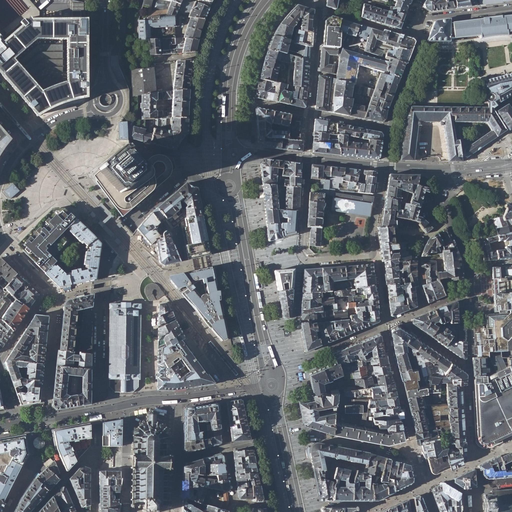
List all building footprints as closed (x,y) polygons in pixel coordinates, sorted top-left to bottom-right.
[(0,0),(0,38),(2,37),(31,12),(35,12),(36,11),(25,0),(0,0)] [(30,0),(25,0),(36,11),(35,12),(30,17),(33,21),(72,20),(72,17),(41,17),(38,14),(41,11),(30,0)] [(148,7),(147,17),(168,15),(172,2),(165,0),(152,0),(151,6),(148,6),(148,7)] [(165,0),(172,2),(168,15),(172,16),(176,16),(181,6),(183,0),(165,0)] [(188,18),(204,19),(206,15),(207,11),(208,8),(189,0),(183,0),(181,6),(191,10),(188,18)] [(326,0),(325,5),(326,6),(326,7),(336,10),(337,0),(326,0)] [(365,0),(366,1),(375,3),(385,5),(387,0),(393,0),(393,1),(396,1),(394,7),(406,9),(408,4),(409,5),(410,0),(365,0)] [(448,0),(446,2),(445,0),(425,0),(423,4),(424,8),(430,12),(454,9),(450,0),(448,0)] [(456,9),(469,7),(466,0),(445,0),(446,2),(448,0),(456,0),(455,1),(454,1),(456,9)] [(361,18),(383,24),(386,11),(382,10),(374,7),(364,4),(361,18)] [(181,6),(176,16),(177,17),(186,18),(188,18),(191,10),(181,6)] [(284,19),(279,25),(292,29),(297,23),(298,18),(300,19),(303,8),(296,6),(284,19)] [(407,9),(406,9),(394,7),(389,6),(388,11),(404,15),(405,16),(407,9)] [(313,11),(303,8),(300,19),(301,20),(300,30),(311,33),(313,11)] [(85,21),(81,21),(81,11),(72,11),(72,17),(72,20),(33,21),(30,17),(35,12),(31,12),(2,37),(0,38),(0,72),(35,112),(37,115),(41,113),(45,110),(51,108),(58,105),(60,104),(64,103),(72,101),(78,99),(86,97),(85,21)] [(399,29),(404,15),(388,11),(386,11),(383,24),(399,29)] [(138,41),(147,40),(150,40),(150,39),(149,30),(152,28),(173,26),(172,16),(168,15),(147,17),(147,21),(139,20),(138,21),(139,23),(138,23),(138,38),(139,38),(139,40),(138,40),(138,41)] [(480,37),(480,39),(487,37),(490,37),(493,37),(496,36),(499,36),(502,36),(506,36),(506,33),(507,33),(509,32),(511,31),(511,15),(500,17),(500,16),(495,17),(495,18),(487,19),(487,18),(482,19),(452,23),(454,39),(465,38),(466,38),(477,36),(477,37),(479,37),(480,37)] [(325,21),(323,46),(337,48),(339,48),(343,40),(346,34),(337,32),(341,20),(331,17),(325,21)] [(197,40),(204,19),(188,18),(186,18),(185,23),(187,24),(183,36),(185,37),(197,40)] [(360,26),(341,20),(337,32),(346,34),(355,37),(355,34),(358,35),(360,26)] [(449,41),(449,23),(449,20),(435,21),(434,22),(427,41),(427,42),(436,42),(449,41)] [(276,31),(273,37),(289,41),(292,30),(292,29),(279,25),(276,31)] [(398,37),(360,26),(358,35),(366,38),(365,40),(367,40),(364,47),(363,51),(382,57),(383,54),(387,55),(386,58),(405,64),(411,47),(413,42),(411,40),(407,39),(398,37)] [(310,46),(311,33),(300,30),(297,30),(296,34),(294,42),(310,46)] [(174,54),(182,53),(185,37),(183,36),(175,37),(175,44),(177,44),(177,46),(175,46),(175,48),(174,48),(174,54)] [(160,55),(174,54),(174,48),(174,44),(175,44),(175,37),(158,39),(160,55)] [(194,52),(197,40),(185,37),(182,53),(194,52)] [(270,43),(268,50),(280,53),(309,60),(310,46),(294,42),(289,41),(273,37),(270,43)] [(364,47),(367,40),(365,40),(362,38),(362,39),(360,38),(357,45),(362,46),(364,47)] [(150,56),(160,55),(158,39),(150,39),(150,40),(147,40),(149,48),(150,56)] [(342,48),(359,53),(362,46),(357,45),(343,40),(339,48),(342,48)] [(336,75),(335,79),(335,80),(352,84),(354,79),(356,79),(359,63),(357,63),(359,54),(360,53),(359,53),(342,48),(341,49),(339,58),(339,60),(338,63),(338,64),(326,63),(327,54),(336,54),(337,48),(323,46),(321,46),(319,71),(336,75)] [(264,59),(259,79),(269,82),(278,83),(280,79),(276,78),(278,66),(279,66),(279,61),(278,61),(280,53),(268,50),(264,59)] [(293,87),(307,90),(309,60),(280,53),(278,61),(279,61),(291,63),(290,65),(294,66),(293,87)] [(364,107),(353,104),(353,106),(350,106),(348,116),(382,123),(384,120),(386,111),(405,64),(386,58),(384,61),(359,54),(357,63),(359,63),(389,72),(388,76),(380,73),(374,90),(356,85),(353,97),(354,97),(353,101),(365,104),(366,102),(367,102),(368,101),(370,101),(366,112),(363,112),(364,107)] [(175,61),(174,76),(172,93),(188,91),(193,60),(175,61)] [(153,77),(153,68),(130,69),(133,97),(136,96),(141,96),(153,94),(153,77)] [(491,108),(494,107),(497,105),(496,103),(499,101),(500,102),(511,95),(511,74),(483,81),(485,92),(487,92),(487,95),(486,96),(486,97),(486,98),(486,99),(486,100),(487,101),(488,102),(488,106),(488,108),(491,108)] [(319,76),(315,110),(326,112),(329,87),(331,88),(330,90),(334,91),(335,84),(335,80),(335,79),(319,76)] [(269,82),(259,79),(255,98),(265,100),(265,99),(269,82)] [(332,113),(348,116),(350,106),(351,99),(350,98),(352,84),(335,80),(335,84),(334,91),(332,113)] [(278,83),(269,82),(265,99),(277,102),(280,84),(278,83)] [(293,87),(280,84),(277,102),(290,105),(292,98),(293,87)] [(307,90),(293,87),(292,98),(306,101),(307,90)] [(141,96),(141,104),(139,104),(139,108),(140,108),(141,120),(143,120),(152,120),(169,119),(187,118),(188,91),(172,93),(153,94),(141,96)] [(306,101),(292,98),(290,105),(304,108),(306,107),(306,101)] [(497,112),(508,129),(509,131),(511,128),(511,111),(507,105),(497,112)] [(448,161),(448,162),(461,162),(461,161),(508,129),(497,112),(494,107),(491,108),(488,108),(458,108),(451,108),(444,107),(439,107),(411,107),(408,107),(405,116),(404,123),(403,131),(401,152),(400,160),(413,161),(413,160),(414,152),(416,136),(417,128),(417,126),(418,125),(420,126),(420,122),(423,122),(426,122),(430,122),(433,122),(436,122),(439,122),(440,126),(441,126),(443,126),(443,129),(444,137),(447,152),(448,161)] [(292,139),(294,116),(256,108),(255,109),(258,137),(282,139),(292,139)] [(303,117),(294,116),(292,139),(303,140),(305,119),(303,117)] [(186,134),(187,118),(169,119),(169,131),(163,131),(153,129),(152,135),(149,143),(175,150),(178,144),(181,139),(186,134)] [(169,119),(152,120),(153,129),(163,131),(169,131),(169,119)] [(314,119),(313,132),(329,134),(331,135),(331,136),(332,136),(331,140),(338,141),(338,136),(336,135),(336,124),(314,119)] [(128,130),(129,138),(131,138),(149,143),(152,135),(153,129),(152,120),(143,120),(141,120),(138,120),(131,121),(127,121),(128,130)] [(126,121),(117,122),(119,132),(120,141),(129,140),(128,139),(127,131),(126,121)] [(363,129),(336,124),(336,135),(338,136),(361,139),(363,129)] [(380,132),(363,129),(361,139),(381,142),(382,135),(380,132)] [(0,152),(3,148),(9,140),(0,130),(0,152)] [(313,132),(313,143),(337,145),(338,141),(331,140),(328,140),(329,134),(313,132)] [(361,139),(338,136),(338,141),(337,145),(339,155),(377,160),(378,159),(379,158),(381,142),(361,139)] [(282,139),(258,137),(258,143),(262,147),(281,149),(282,139)] [(282,139),(281,149),(302,152),(303,140),(292,139),(282,139)] [(312,153),(339,155),(337,145),(313,143),(312,153)] [(171,158),(129,147),(101,167),(101,169),(94,174),(98,180),(122,213),(125,210),(130,206),(153,187),(175,168),(174,166),(173,164),(172,163),(172,160),(171,158)] [(260,164),(262,185),(282,186),(284,186),(284,184),(281,184),(281,180),(282,176),(283,164),(287,165),(287,162),(265,160),(260,164)] [(301,164),(287,162),(287,165),(283,164),(282,176),(290,177),(289,180),(281,180),(281,184),(284,184),(284,186),(300,187),(301,164)] [(313,179),(320,179),(325,179),(329,180),(330,167),(311,165),(310,178),(313,179)] [(344,169),(330,167),(329,180),(329,189),(332,189),(333,185),(335,185),(334,190),(335,190),(339,190),(339,188),(338,187),(338,185),(339,183),(342,183),(344,169)] [(363,171),(344,169),(342,183),(339,183),(338,185),(347,186),(347,182),(364,184),(365,179),(366,175),(364,175),(363,174),(363,171)] [(367,171),(363,171),(363,174),(364,175),(366,175),(365,179),(374,181),(376,173),(375,172),(367,171)] [(388,174),(385,197),(390,197),(390,199),(396,199),(395,202),(399,203),(400,200),(400,198),(400,196),(399,196),(400,190),(402,190),(404,184),(401,184),(401,181),(395,181),(397,175),(388,174)] [(419,175),(397,175),(395,181),(401,181),(401,184),(404,184),(406,185),(404,191),(406,191),(404,200),(405,200),(408,192),(412,193),(415,185),(416,185),(419,175)] [(320,179),(319,194),(324,195),(329,195),(334,196),(334,193),(335,190),(334,190),(332,189),(329,189),(329,180),(325,179),(320,179)] [(372,194),(374,181),(365,179),(364,184),(347,182),(347,186),(347,188),(346,191),(354,192),(354,189),(358,190),(357,192),(372,194)] [(13,183),(3,191),(10,199),(19,191),(13,183)] [(180,189),(177,192),(183,199),(184,198),(186,201),(184,203),(184,205),(186,206),(185,209),(181,210),(182,214),(178,217),(176,214),(168,220),(165,221),(167,223),(171,229),(185,217),(201,214),(199,203),(196,189),(190,186),(185,184),(180,189)] [(262,185),(264,209),(281,210),(282,186),(262,185)] [(416,216),(423,191),(434,195),(433,190),(416,185),(415,185),(412,193),(409,204),(404,204),(402,210),(399,210),(399,203),(395,202),(395,209),(396,210),(395,217),(406,219),(406,218),(414,221),(419,223),(419,224),(426,233),(437,224),(432,219),(427,223),(421,218),(416,216)] [(298,211),(300,187),(284,186),(282,186),(281,210),(282,210),(298,211)] [(164,202),(157,208),(165,221),(168,220),(176,214),(178,212),(178,211),(180,211),(178,204),(181,203),(180,201),(183,199),(177,192),(164,202)] [(307,227),(310,227),(321,228),(323,210),(325,210),(325,208),(323,208),(324,207),(324,204),(323,204),(324,195),(319,194),(312,194),(309,193),(307,227)] [(372,197),(363,195),(362,198),(334,193),(334,196),(333,196),(334,197),(372,202),(372,197)] [(372,202),(334,197),(333,196),(331,210),(370,216),(372,202)] [(385,197),(383,210),(394,209),(395,209),(395,202),(396,199),(390,199),(390,197),(385,197)] [(114,216),(102,202),(99,205),(112,219),(114,216)] [(511,207),(505,205),(504,207),(506,209),(503,217),(493,219),(497,235),(511,232),(511,207)] [(152,212),(151,214),(157,222),(159,221),(161,220),(164,225),(167,223),(165,221),(157,208),(153,212),(152,212)] [(264,209),(266,225),(281,224),(282,210),(281,210),(264,209)] [(383,210),(380,227),(392,228),(396,228),(395,226),(395,220),(393,219),(394,209),(383,210)] [(282,238),(297,235),(298,211),(282,210),(281,224),(281,230),(282,238)] [(51,212),(17,246),(29,259),(30,258),(45,273),(55,264),(76,242),(65,231),(76,220),(68,213),(66,215),(60,212),(52,214),(51,212)] [(137,230),(150,245),(161,236),(161,235),(161,234),(162,234),(162,233),(163,232),(164,232),(157,222),(151,214),(143,222),(137,230)] [(185,217),(180,222),(185,248),(188,260),(210,255),(201,214),(185,217)] [(418,228),(419,224),(419,223),(414,221),(406,218),(406,219),(395,217),(395,220),(395,226),(418,228)] [(92,235),(76,220),(65,231),(76,242),(77,240),(79,242),(81,241),(86,246),(85,248),(86,249),(87,247),(89,249),(88,253),(85,253),(83,269),(71,272),(71,275),(65,277),(65,275),(55,264),(45,273),(45,274),(59,288),(89,281),(95,280),(99,245),(92,235)] [(114,234),(101,220),(98,223),(111,237),(114,234)] [(268,241),(282,238),(281,230),(281,224),(266,225),(268,241)] [(382,262),(384,261),(397,260),(397,253),(394,253),(394,252),(392,252),(392,249),(397,249),(397,243),(393,243),(393,238),(390,238),(389,234),(392,234),(392,228),(380,227),(377,227),(382,262)] [(437,272),(440,281),(451,278),(453,277),(452,268),(461,268),(461,261),(454,242),(447,227),(442,230),(446,238),(444,239),(444,240),(444,243),(444,246),(444,247),(444,249),(443,250),(443,251),(442,252),(442,254),(439,254),(439,257),(442,256),(444,272),(437,272)] [(163,266),(179,262),(175,251),(170,238),(170,237),(171,236),(170,235),(170,234),(170,233),(169,233),(169,232),(168,232),(167,231),(166,231),(165,231),(164,231),(164,232),(163,232),(162,233),(162,234),(161,234),(161,235),(161,236),(150,245),(158,254),(159,263),(163,266)] [(320,246),(320,233),(310,232),(309,239),(309,246),(320,246)] [(511,232),(497,235),(487,239),(487,241),(480,243),(483,260),(483,261),(511,258),(511,232)] [(397,236),(398,243),(404,243),(421,243),(424,237),(415,235),(397,236)] [(439,255),(442,252),(443,251),(443,250),(444,249),(444,247),(444,246),(444,243),(443,239),(440,237),(437,235),(433,235),(429,236),(426,238),(424,241),(423,245),(424,249),(426,252),(429,255),(434,256),(439,255)] [(398,243),(397,243),(397,249),(397,253),(397,260),(415,261),(416,256),(407,255),(407,252),(404,252),(404,243),(398,243)] [(0,258),(0,285),(4,289),(5,288),(17,274),(0,258)] [(384,261),(385,274),(399,272),(398,270),(398,267),(397,260),(384,261)] [(402,270),(402,272),(406,271),(408,283),(409,288),(414,287),(418,286),(415,277),(415,268),(415,261),(397,260),(398,267),(402,266),(402,270)] [(421,260),(420,267),(424,267),(429,267),(429,271),(436,270),(435,262),(435,261),(421,260)] [(372,264),(345,267),(346,279),(347,280),(354,278),(355,282),(353,283),(354,286),(355,285),(356,288),(375,285),(374,274),(374,273),(373,273),(372,264)] [(511,265),(498,266),(498,267),(502,281),(504,280),(510,280),(509,278),(511,277),(511,265)] [(226,339),(227,338),(225,326),(222,314),(221,314),(221,311),(222,311),(220,303),(217,303),(216,298),(217,298),(217,294),(215,294),(214,290),(217,290),(212,268),(211,269),(211,267),(174,275),(174,276),(173,276),(171,281),(172,281),(172,282),(177,288),(184,286),(187,289),(181,293),(221,341),(222,341),(221,338),(225,336),(226,339)] [(304,270),(302,295),(322,293),(324,292),(345,290),(347,290),(351,290),(351,285),(350,282),(347,280),(346,279),(345,267),(304,270)] [(428,302),(436,299),(432,291),(430,283),(430,275),(429,275),(429,271),(429,267),(424,267),(426,282),(422,283),(422,285),(428,302)] [(495,267),(495,269),(494,269),(494,276),(496,276),(496,279),(496,278),(499,278),(499,281),(499,282),(502,281),(498,267),(495,267)] [(462,269),(461,268),(452,268),(453,277),(451,278),(451,280),(452,281),(462,280),(462,277),(462,274),(462,269)] [(279,291),(291,289),(292,288),(293,288),(293,282),(295,270),(284,271),(274,271),(276,284),(278,290),(279,289),(279,291)] [(403,278),(402,272),(402,270),(398,270),(399,272),(385,274),(384,274),(386,285),(387,285),(403,283),(406,283),(405,278),(403,278)] [(437,272),(436,270),(429,271),(429,275),(430,275),(430,283),(432,291),(436,299),(444,295),(441,283),(440,281),(437,272)] [(20,277),(17,274),(5,288),(9,293),(12,296),(24,281),(20,277)] [(38,295),(24,281),(12,296),(15,300),(16,300),(28,310),(32,304),(38,295)] [(387,285),(388,297),(404,296),(403,283),(387,285)] [(416,306),(414,287),(409,288),(408,283),(406,283),(403,283),(404,296),(405,296),(405,298),(404,299),(404,301),(406,305),(408,310),(416,306)] [(0,285),(0,300),(3,297),(6,297),(6,296),(9,293),(5,288),(4,289),(0,285)] [(377,293),(375,285),(356,288),(357,292),(363,291),(363,294),(377,293)] [(283,318),(284,319),(289,319),(290,317),(293,290),(291,289),(279,291),(278,292),(283,318)] [(353,301),(352,296),(355,295),(354,289),(351,290),(347,290),(347,292),(345,292),(345,290),(324,292),(325,298),(333,298),(347,296),(348,303),(351,303),(351,301),(353,301)] [(498,311),(502,311),(502,293),(505,290),(500,291),(501,293),(498,293),(497,293),(498,297),(496,297),(497,310),(498,310),(498,311)] [(502,311),(509,310),(511,309),(511,296),(510,297),(510,298),(506,298),(505,298),(505,293),(505,290),(502,293),(502,311)] [(302,295),(301,301),(319,299),(323,299),(322,293),(302,295)] [(377,299),(377,293),(363,294),(362,295),(363,301),(366,300),(366,298),(368,298),(368,300),(377,299)] [(72,341),(73,341),(73,337),(80,338),(79,353),(90,354),(91,307),(93,294),(68,300),(64,306),(59,350),(71,352),(72,341)] [(6,297),(3,297),(0,300),(0,320),(0,319),(0,316),(10,301),(6,297)] [(301,309),(300,314),(315,313),(323,311),(327,311),(328,311),(327,308),(323,309),(323,307),(331,305),(332,310),(333,310),(336,309),(336,303),(333,303),(333,298),(325,298),(323,299),(319,299),(321,307),(315,308),(315,307),(306,310),(301,309)] [(301,301),(301,309),(306,310),(315,307),(315,308),(321,307),(319,299),(301,301)] [(379,310),(377,299),(368,300),(366,300),(363,301),(353,302),(353,303),(351,303),(348,303),(347,303),(347,308),(349,308),(353,307),(353,306),(354,306),(354,307),(355,310),(349,311),(349,313),(356,313),(364,312),(379,310)] [(13,331),(28,310),(16,300),(15,300),(13,304),(10,301),(0,316),(0,319),(0,320),(1,320),(13,331)] [(455,301),(434,310),(439,324),(449,331),(451,332),(453,335),(453,336),(449,341),(457,341),(457,326),(458,326),(456,302),(455,301)] [(139,387),(139,379),(140,374),(139,373),(140,344),(139,344),(139,339),(140,339),(140,310),(140,304),(129,304),(129,303),(120,303),(120,304),(111,304),(109,304),(109,305),(109,307),(109,309),(109,310),(110,310),(110,315),(109,315),(109,317),(110,317),(110,323),(109,323),(109,324),(110,324),(110,330),(109,330),(109,331),(110,331),(109,337),(109,338),(109,344),(109,345),(109,351),(108,351),(108,353),(109,353),(109,358),(108,358),(108,360),(109,360),(109,365),(108,365),(108,366),(108,367),(109,367),(109,372),(108,372),(108,373),(108,375),(108,377),(108,379),(109,379),(108,387),(111,390),(114,393),(121,394),(121,393),(126,393),(133,393),(139,387)] [(158,304),(158,316),(169,310),(166,303),(158,304)] [(392,316),(408,310),(406,305),(389,308),(390,315),(392,316)] [(170,309),(169,310),(158,316),(158,320),(158,326),(174,318),(170,309)] [(337,311),(336,309),(333,310),(334,319),(347,317),(347,310),(337,311)] [(511,309),(509,310),(509,312),(495,313),(490,313),(487,317),(487,320),(487,328),(486,328),(486,357),(497,357),(497,351),(511,350),(511,309)] [(379,310),(364,312),(365,320),(368,320),(368,321),(379,321),(379,310)] [(411,323),(431,337),(439,324),(434,310),(412,319),(411,323)] [(309,322),(324,320),(323,311),(315,313),(300,314),(300,323),(309,322)] [(350,322),(347,322),(346,323),(351,333),(378,322),(379,321),(368,321),(368,320),(365,320),(364,312),(356,313),(356,315),(350,316),(350,322)] [(35,315),(23,333),(31,339),(32,337),(34,337),(35,338),(33,339),(32,344),(45,346),(46,332),(47,317),(35,315)] [(9,338),(13,331),(1,320),(0,320),(0,329),(2,331),(9,338)] [(158,335),(158,337),(178,327),(175,320),(158,328),(158,335)] [(351,333),(346,323),(347,322),(348,322),(348,320),(300,325),(305,352),(313,349),(351,333)] [(431,337),(445,347),(449,341),(453,336),(448,332),(449,331),(439,324),(431,337)] [(391,328),(395,351),(407,348),(406,346),(405,344),(407,343),(410,345),(411,347),(416,346),(420,340),(398,325),(397,325),(392,327),(391,328)] [(466,325),(458,326),(457,326),(457,341),(466,342),(466,325)] [(158,337),(158,341),(162,339),(165,343),(182,333),(180,330),(178,327),(158,337)] [(476,355),(476,358),(484,357),(486,357),(486,328),(484,328),(484,327),(473,328),(475,355),(476,355)] [(0,350),(9,338),(2,331),(0,332),(0,350)] [(380,332),(359,340),(365,356),(384,353),(384,352),(381,333),(380,332)] [(23,333),(6,360),(16,361),(19,356),(21,354),(23,354),(23,353),(23,352),(23,351),(31,339),(23,333)] [(163,362),(166,367),(163,369),(170,378),(161,386),(161,390),(174,390),(214,384),(214,383),(213,382),(207,374),(206,374),(197,360),(185,344),(187,342),(182,333),(165,343),(165,344),(166,346),(164,347),(164,346),(158,349),(157,364),(163,362)] [(333,351),(337,360),(338,360),(340,360),(349,359),(349,358),(365,356),(359,340),(333,351)] [(451,361),(420,340),(416,346),(411,347),(416,367),(419,379),(425,378),(425,381),(437,381),(441,375),(427,375),(423,357),(425,356),(445,369),(451,361)] [(466,358),(466,342),(457,341),(449,341),(445,347),(464,360),(466,358)] [(43,365),(45,346),(32,344),(31,345),(30,350),(29,350),(28,352),(29,353),(30,357),(28,358),(27,357),(19,356),(16,361),(21,362),(43,365)] [(395,351),(401,378),(413,375),(412,372),(411,368),(416,367),(411,347),(407,348),(395,351)] [(71,352),(59,350),(58,350),(56,366),(90,370),(90,354),(79,353),(78,353),(78,355),(74,355),(75,352),(71,352)] [(386,352),(384,352),(384,353),(365,356),(349,358),(349,359),(350,364),(351,364),(351,365),(352,365),(352,362),(354,362),(354,360),(355,359),(356,364),(365,362),(364,358),(371,357),(371,361),(372,361),(378,360),(379,363),(384,362),(388,362),(386,352)] [(445,369),(425,356),(423,357),(427,375),(441,375),(445,369)] [(473,377),(474,377),(485,376),(485,374),(487,374),(487,373),(488,372),(488,368),(485,368),(485,365),(484,357),(476,358),(472,358),(473,377)] [(511,357),(507,358),(507,361),(507,367),(487,376),(485,376),(474,377),(474,388),(477,438),(478,440),(478,441),(479,442),(480,443),(482,444),(483,445),(484,445),(486,445),(487,445),(488,444),(511,433),(511,357)] [(484,357),(485,365),(489,365),(489,373),(487,374),(485,374),(485,376),(487,376),(507,367),(505,362),(506,362),(507,361),(507,358),(497,357),(486,357),(484,357)] [(5,362),(9,375),(19,372),(17,367),(22,367),(22,365),(20,365),(21,362),(16,361),(6,360),(5,362)] [(337,360),(323,366),(328,377),(327,377),(328,378),(331,376),(331,375),(342,371),(341,366),(340,360),(338,360),(337,360)] [(465,370),(451,361),(445,369),(441,375),(437,381),(425,381),(426,390),(426,391),(433,391),(440,391),(440,381),(446,381),(461,381),(461,382),(465,382),(466,372),(465,371),(465,370)] [(41,381),(43,365),(21,362),(20,365),(22,365),(22,367),(23,367),(27,367),(27,369),(26,377),(28,378),(28,379),(41,381)] [(157,390),(161,390),(161,386),(170,378),(163,369),(166,367),(163,362),(157,364),(157,385),(157,390)] [(365,362),(356,364),(352,365),(351,365),(352,370),(351,370),(352,371),(353,377),(354,377),(367,375),(366,370),(367,369),(365,362)] [(390,370),(388,362),(384,362),(379,363),(372,364),(374,373),(391,370),(390,370)] [(55,373),(53,398),(53,399),(52,406),(56,410),(89,404),(90,370),(56,366),(55,373)] [(309,372),(313,391),(322,391),(322,390),(324,389),(323,384),(322,379),(327,377),(328,377),(323,366),(309,372)] [(403,379),(405,386),(425,381),(425,378),(419,379),(416,367),(411,368),(412,372),(413,375),(401,378),(401,379),(403,379)] [(393,379),(391,370),(374,373),(372,374),(367,375),(354,377),(356,384),(373,381),(372,378),(377,377),(378,382),(393,379)] [(41,381),(28,379),(27,380),(21,378),(19,372),(9,375),(20,406),(39,402),(41,381)] [(396,391),(393,379),(378,382),(371,384),(372,389),(373,395),(381,394),(386,395),(397,393),(396,391)] [(405,386),(406,394),(421,391),(426,390),(425,381),(405,386)] [(462,403),(461,382),(461,381),(446,381),(447,404),(462,403)] [(322,391),(324,392),(324,389),(330,389),(329,384),(329,383),(323,384),(324,389),(322,390),(322,391)] [(372,389),(371,384),(346,387),(344,388),(344,392),(351,394),(360,393),(362,390),(372,389)] [(313,391),(314,397),(299,400),(303,420),(305,422),(333,431),(334,422),(332,421),(332,420),(334,420),(334,416),(334,410),(335,410),(336,399),(337,398),(338,388),(330,389),(324,389),(324,392),(322,391),(313,391)] [(406,394),(410,408),(425,404),(421,391),(406,394)] [(399,402),(397,393),(386,395),(386,397),(387,403),(399,402)] [(404,437),(402,427),(402,426),(390,426),(391,427),(391,430),(387,431),(340,422),(341,414),(341,411),(362,411),(362,414),(363,415),(364,411),(367,411),(368,405),(370,399),(337,398),(336,399),(335,410),(334,410),(334,416),(334,420),(334,422),(333,431),(388,441),(404,437)] [(400,408),(399,402),(387,403),(378,404),(377,398),(370,399),(368,405),(370,405),(370,410),(373,410),(385,410),(400,408)] [(226,402),(231,441),(248,440),(248,439),(249,438),(241,401),(239,400),(226,402)] [(441,404),(434,404),(431,405),(436,426),(438,435),(450,434),(464,434),(462,403),(447,404),(441,404)] [(184,409),(183,442),(202,439),(201,432),(207,431),(219,429),(216,404),(184,409)] [(410,408),(415,429),(436,426),(431,405),(425,404),(410,408)] [(146,413),(147,413),(147,416),(146,416),(146,417),(147,418),(147,420),(146,420),(146,421),(147,421),(145,423),(143,422),(143,421),(142,421),(142,422),(140,423),(139,424),(139,427),(138,426),(137,427),(138,428),(135,429),(134,428),(133,428),(134,429),(132,431),(131,431),(131,432),(133,432),(133,435),(132,435),(132,436),(133,436),(133,437),(134,437),(134,439),(133,439),(133,442),(131,442),(131,443),(133,443),(133,449),(131,449),(131,450),(133,450),(133,455),(130,455),(130,457),(132,457),(132,467),(130,467),(130,468),(133,468),(132,474),(131,473),(131,475),(133,475),(132,479),(131,479),(131,481),(131,485),(131,487),(132,487),(132,491),(131,491),(131,493),(132,493),(132,497),(132,499),(131,499),(131,500),(132,500),(132,502),(130,504),(130,506),(131,507),(133,507),(134,506),(135,506),(135,504),(136,504),(137,504),(137,506),(138,506),(138,507),(139,507),(139,506),(144,506),(144,509),(143,509),(142,509),(142,511),(143,511),(144,511),(145,511),(147,510),(147,509),(150,509),(152,509),(152,510),(154,511),(155,511),(154,511),(155,511),(156,511),(157,511),(158,511),(158,510),(156,510),(156,509),(156,506),(160,506),(160,508),(162,508),(162,506),(163,505),(164,505),(165,505),(165,506),(166,506),(167,508),(168,508),(169,506),(169,505),(168,503),(168,501),(170,501),(170,500),(168,500),(169,498),(168,498),(168,493),(170,493),(170,492),(168,492),(168,487),(170,487),(170,486),(168,486),(168,481),(170,481),(170,480),(168,480),(168,475),(170,475),(170,474),(169,474),(169,469),(171,469),(171,468),(169,468),(169,457),(171,457),(171,456),(169,456),(169,451),(171,451),(171,449),(169,449),(169,444),(171,444),(171,443),(169,443),(169,437),(171,437),(171,436),(170,436),(170,434),(171,434),(171,432),(170,432),(169,430),(169,429),(168,429),(168,430),(165,428),(166,428),(165,427),(164,428),(163,425),(164,425),(164,424),(163,424),(161,423),(161,422),(160,422),(157,423),(157,422),(157,421),(157,420),(156,420),(156,418),(157,418),(157,417),(156,417),(156,413),(158,413),(157,412),(156,412),(154,410),(155,409),(154,409),(153,410),(150,410),(150,409),(149,409),(149,410),(148,412),(147,412),(146,413)] [(401,419),(400,414),(389,415),(373,415),(367,415),(366,419),(366,425),(369,425),(386,426),(387,427),(391,427),(390,426),(402,426),(403,426),(401,419)] [(102,423),(102,446),(121,446),(121,419),(102,423)] [(89,446),(90,425),(53,431),(57,449),(60,456),(66,471),(67,471),(89,446)] [(418,442),(422,440),(438,437),(438,435),(436,426),(415,429),(418,442)] [(221,442),(219,429),(207,431),(208,438),(202,439),(183,442),(183,449),(187,453),(220,444),(221,442)] [(25,445),(23,437),(0,440),(0,500),(2,502),(12,483),(27,454),(25,445)] [(44,437),(34,437),(34,447),(44,447),(44,437)] [(422,440),(426,453),(432,452),(436,453),(445,451),(444,445),(440,446),(438,437),(422,440)] [(465,456),(464,439),(454,440),(455,443),(457,443),(458,447),(459,447),(460,451),(462,458),(465,456)] [(463,460),(462,458),(460,451),(459,447),(458,447),(457,443),(455,443),(454,440),(451,440),(445,441),(446,445),(444,445),(445,451),(446,450),(450,464),(450,466),(463,460)] [(353,482),(356,470),(361,472),(362,466),(365,467),(369,453),(317,443),(316,443),(314,443),(313,444),(312,445),(311,446),(310,447),(310,448),(309,450),(312,467),(317,468),(317,469),(323,470),(324,477),(333,479),(336,467),(341,469),(341,468),(341,467),(350,469),(350,470),(347,481),(353,482)] [(232,451),(233,458),(253,456),(251,450),(232,451)] [(436,470),(450,464),(446,450),(445,451),(436,453),(432,452),(426,453),(429,467),(436,470)] [(511,451),(499,458),(501,465),(511,459),(511,451)] [(361,472),(371,475),(376,455),(369,453),(365,467),(362,466),(361,472)] [(221,454),(201,459),(202,465),(207,464),(223,463),(223,456),(221,454)] [(380,482),(385,458),(376,455),(371,475),(369,483),(372,483),(380,482)] [(233,458),(234,464),(254,463),(253,456),(233,458)] [(499,458),(499,456),(493,458),(498,471),(501,470),(503,470),(501,465),(499,458)] [(388,478),(391,460),(388,459),(385,458),(380,482),(387,481),(388,480),(388,478)] [(183,467),(183,472),(195,472),(202,473),(202,465),(201,459),(186,463),(183,467)] [(511,459),(501,465),(503,470),(504,469),(509,468),(511,466),(511,459)] [(394,479),(397,462),(391,460),(388,478),(394,479)] [(54,461),(46,468),(59,479),(61,477),(54,461)] [(479,471),(481,470),(490,468),(487,461),(478,466),(479,471)] [(225,474),(223,463),(207,464),(208,473),(215,473),(225,474)] [(406,472),(411,471),(410,466),(402,463),(400,470),(406,472)] [(90,473),(90,468),(81,465),(69,479),(81,507),(83,511),(90,511),(90,479),(90,473)] [(500,478),(511,476),(511,466),(509,468),(509,471),(504,471),(504,469),(503,470),(501,470),(498,471),(495,471),(491,471),(490,468),(481,470),(482,475),(486,479),(500,478)] [(321,501),(333,501),(335,482),(323,479),(323,476),(324,477),(323,470),(317,469),(317,468),(312,467),(319,499),(321,501)] [(335,482),(333,501),(352,500),(352,483),(348,483),(347,481),(350,470),(341,468),(341,469),(336,467),(333,479),(335,479),(335,482)] [(46,468),(35,479),(48,491),(59,479),(46,468)] [(356,470),(353,482),(353,483),(352,483),(352,500),(373,500),(371,490),(372,484),(372,483),(369,483),(371,475),(361,472),(356,470)] [(394,484),(394,492),(411,484),(413,480),(411,471),(406,472),(400,470),(399,480),(396,480),(397,484),(394,484)] [(453,483),(461,488),(474,486),(473,471),(473,470),(454,478),(453,479),(453,483)] [(490,486),(511,484),(511,476),(500,478),(486,479),(482,475),(481,470),(479,471),(481,477),(485,480),(486,480),(487,486),(490,486)] [(102,485),(102,486),(120,486),(121,485),(122,478),(120,477),(120,471),(104,471),(102,471),(99,471),(99,485),(102,485)] [(195,476),(195,472),(183,472),(183,484),(182,492),(182,505),(183,505),(185,502),(186,500),(201,504),(203,500),(206,500),(207,497),(204,495),(207,488),(200,488),(195,487),(195,476)] [(245,499),(252,499),(251,497),(261,494),(257,473),(235,476),(237,489),(244,488),(245,499)] [(229,479),(228,479),(215,478),(195,476),(195,487),(200,488),(207,488),(223,491),(227,491),(229,492),(229,479)] [(387,482),(387,495),(394,492),(394,484),(397,484),(396,480),(394,479),(388,478),(388,480),(387,481),(387,482)] [(14,511),(28,511),(32,508),(37,503),(48,491),(35,479),(23,496),(22,496),(19,503),(14,511)] [(371,490),(373,500),(377,500),(387,495),(387,482),(372,484),(371,490)] [(458,511),(457,494),(441,485),(433,489),(431,492),(438,511),(458,511)] [(73,511),(75,511),(64,486),(62,486),(52,497),(54,498),(59,511),(73,511)] [(120,502),(120,486),(102,486),(99,486),(99,509),(119,510),(120,502)] [(490,494),(483,495),(483,496),(484,496),(484,499),(483,499),(483,501),(484,501),(484,502),(483,502),(483,504),(482,504),(482,508),(483,508),(483,509),(484,509),(484,511),(511,511),(511,489),(490,491),(490,494)] [(413,498),(415,511),(425,511),(420,497),(417,496),(413,498)] [(59,511),(54,498),(52,497),(46,504),(38,511),(59,511)] [(394,506),(394,511),(409,511),(407,500),(394,506)] [(204,511),(185,502),(183,505),(191,511),(204,511)]
